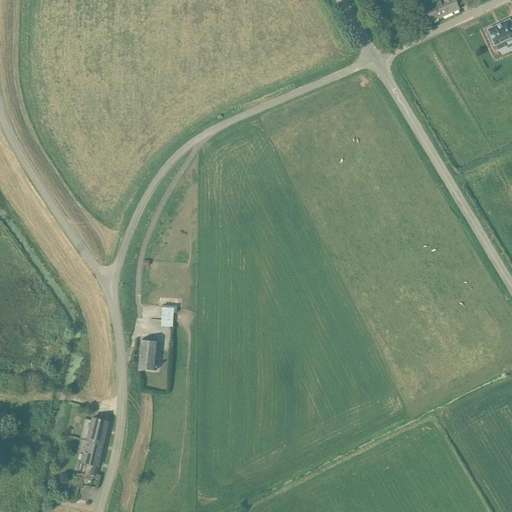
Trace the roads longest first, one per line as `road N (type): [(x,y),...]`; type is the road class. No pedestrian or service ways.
road 1 (unclassified): [(109,290),(141,202),(168,164),(220,128),(378,61)]
road 2 (unclassified): [(511,285),(378,61)]
road 3 (unclassified): [(100,511),(123,385),(109,290)]
road 4 (unclassified): [(109,290),(15,146),(0,102)]
road 5 (unclassified): [(378,61),(503,0)]
